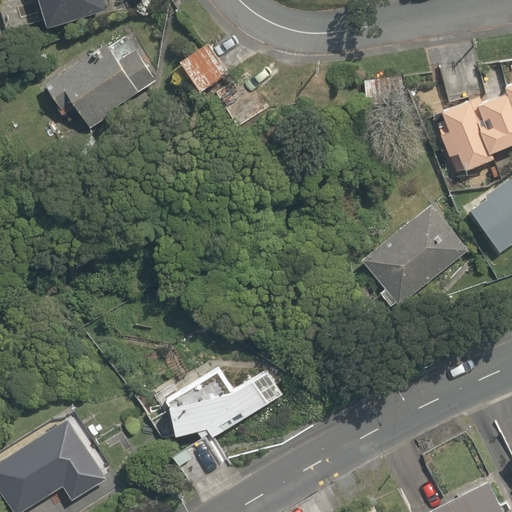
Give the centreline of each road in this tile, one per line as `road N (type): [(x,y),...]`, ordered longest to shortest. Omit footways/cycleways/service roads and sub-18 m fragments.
road 1 (tertiary): [(511,366),(331,452),(241,511)]
road 2 (residential): [(235,0),(291,35),(511,2)]
